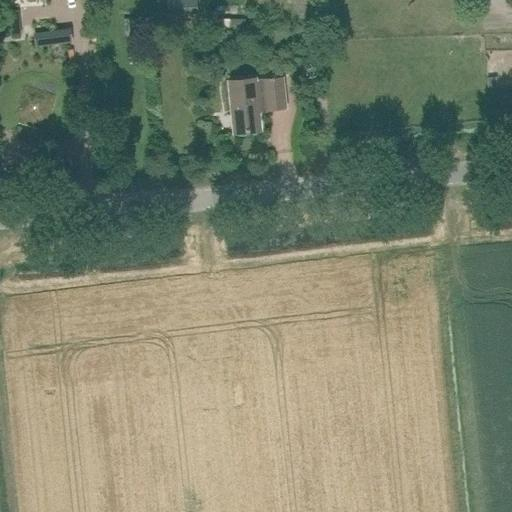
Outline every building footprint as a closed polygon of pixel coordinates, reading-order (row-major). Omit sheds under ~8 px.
[(172,0),(173,13),(199,12),(198,0),(172,0)] [(23,33),(20,8),(0,10),(0,25),(1,35),(23,33)] [(173,19),(157,19),(157,33),(173,33),(173,19)] [(245,19),(214,19),(214,32),(245,32),(245,19)] [(34,33),(36,48),(72,43),(70,29),(34,33)] [(260,110),(286,108),(283,78),(257,80),(257,78),(228,81),(233,134),(262,131),(260,110)]
